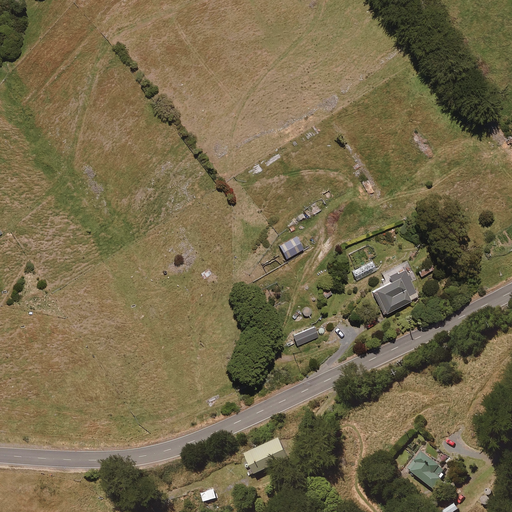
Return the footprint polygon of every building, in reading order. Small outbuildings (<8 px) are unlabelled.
[(303,249),(296,236),(279,246),(286,259),(303,249)] [(377,270),(372,261),(352,272),(357,281),(377,270)] [(437,270),(435,264),(418,270),(421,277),(437,270)] [(379,284),(381,288),(373,292),(384,315),(418,298),(402,265),(400,265),(383,274),(385,279),(382,281),(383,283),(379,284)] [(326,300),(332,293),(326,287),(320,294),(326,300)] [(318,337),(314,327),(293,336),(297,346),(318,337)] [(289,460),(280,441),(247,457),(256,476),(289,460)] [(448,473),(423,454),(410,471),(435,490),(442,482),(448,473)] [(457,463),(450,458),(445,466),(452,470),(457,463)] [(216,499),(214,491),(203,494),(205,502),(216,499)]
